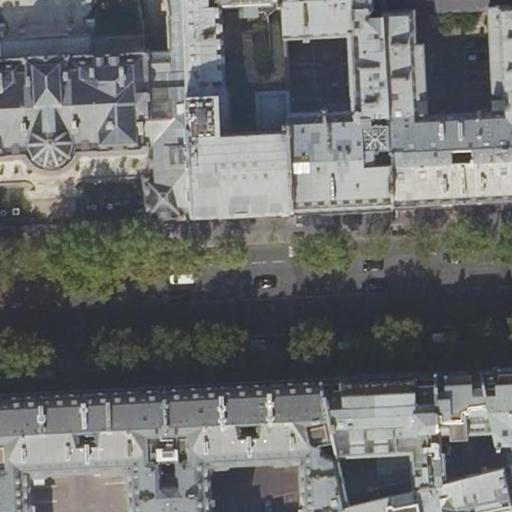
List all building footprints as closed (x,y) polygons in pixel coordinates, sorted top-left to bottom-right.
[(182,0),(164,0),(165,3),(166,2),(168,18),(166,18),(166,23),(167,23),(168,53),(160,53),(147,54),(147,52),(144,53),(144,40),(144,35),(125,36),(125,37),(87,39),(71,40),(68,40),(68,37),(52,38),(25,39),(25,42),(22,42),(6,43),(2,43),(0,43),(0,227),(140,221),(168,219),(194,218),(182,0)] [(217,85),(223,85),(219,5),(282,2),(282,0),(182,0),(194,218),(243,216),(294,213),(288,114),(287,92),(257,94),(259,133),(219,135),(217,85)] [(282,0),(282,2),(284,39),(348,36),(351,104),(352,111),(288,114),(294,213),(295,213),(335,211),(344,211),(394,208),(392,163),(391,151),(384,19),(370,20),(369,11),(373,11),(372,0),(282,0)] [(511,0),(382,0),(383,14),(415,12),(489,8),(511,6),(511,0)] [(511,6),(489,8),(493,89),(501,89),(501,99),(493,99),(494,110),(502,109),(502,113),(421,116),(420,113),(428,113),(427,104),(420,104),(420,101),(427,100),(424,44),(416,44),(415,12),(383,14),(384,19),(391,151),(402,150),(403,163),(392,163),(394,208),(455,205),(511,202),(511,6)] [(336,220),(335,211),(295,213),(296,222),(336,220)] [(511,370),(480,372),(503,471),(511,505),(511,504),(511,370)] [(456,374),(436,375),(439,436),(440,455),(442,485),(503,471),(480,372),(456,374)] [(372,378),(320,380),(344,497),(411,481),(411,493),(442,485),(440,455),(430,452),(429,436),(439,436),(436,375),(372,378)] [(253,383),(166,388),(172,511),(210,511),(209,476),(211,467),(289,463),(289,465),(300,464),(302,511),(329,511),(345,508),(346,508),(344,497),(320,380),(253,383)] [(71,392),(0,395),(0,511),(29,511),(28,487),(29,486),(29,475),(129,471),(130,480),(128,480),(130,511),(172,511),(166,388),(71,392)] [(503,471),(442,485),(411,493),(346,508),(345,508),(345,511),(497,511),(511,509),(511,504),(511,505),(503,471)]
